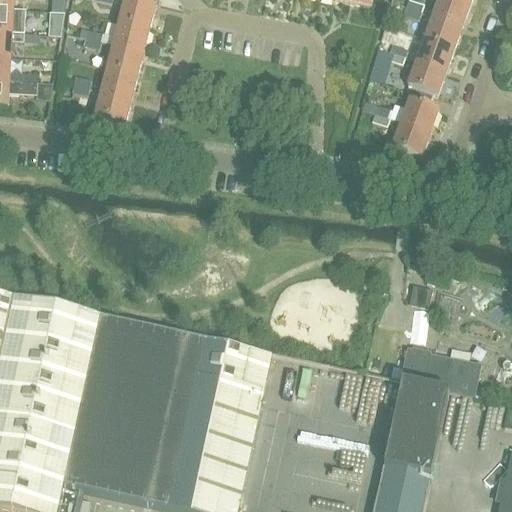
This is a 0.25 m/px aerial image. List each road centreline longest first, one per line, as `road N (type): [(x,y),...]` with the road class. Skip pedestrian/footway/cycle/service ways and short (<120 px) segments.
road 1 (residential): [(157,153),(189,29),(204,16),(312,42),(312,170)]
road 2 (residential): [(473,101),(439,181),(312,170)]
road 3 (residential): [(157,153),(0,132)]
road 4 (residential): [(312,170),(157,153)]
